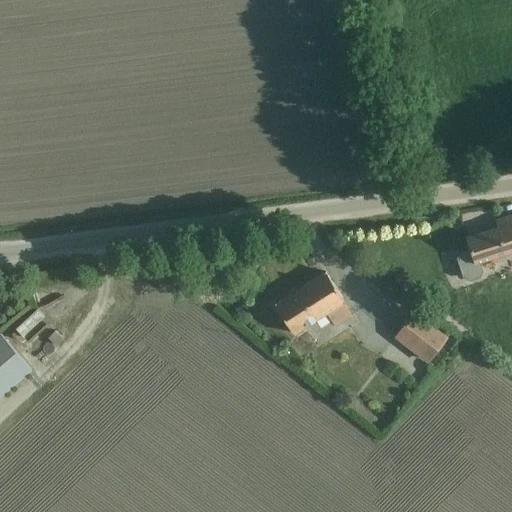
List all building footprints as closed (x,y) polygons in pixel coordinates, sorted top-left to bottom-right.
[(498,227),(467,237),(471,250),(462,253),(459,258),(465,277),(470,280),(480,277),(482,272),(479,262),(511,251),(511,215),(496,221),(498,227)] [(276,304),(295,334),(328,312),(337,326),(353,316),(344,302),(345,302),(327,272),(276,304)] [(192,293),(166,301),(172,322),(198,315),(192,293)] [(431,362),(451,335),(417,310),(397,336),(431,362)] [(56,330),(49,338),(56,345),(64,338),(56,330)] [(0,394),(29,370),(14,353),(0,336),(0,394)]
